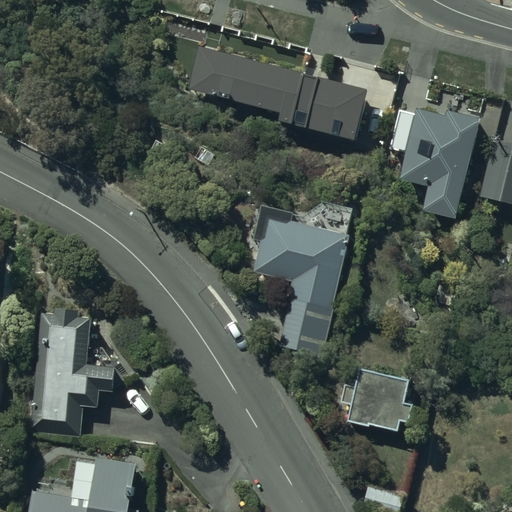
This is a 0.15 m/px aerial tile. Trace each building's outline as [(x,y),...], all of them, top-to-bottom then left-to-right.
[(277,111),(353,130),(366,79),(198,35),(186,79),(280,103),(277,111)] [(421,204),(454,212),(478,111),(445,103),(445,106),(416,99),(414,107),(399,103),(391,139),(405,143),(398,171),(428,178),(421,204)] [(480,192),(511,200),(511,138),(494,134),(480,192)] [(303,215),(292,213),(294,206),(260,199),(253,236),(261,237),(254,271),(291,278),(277,347),(322,356),(339,272),(353,201),(326,197),(303,215)] [(114,363),(86,360),(90,312),(77,311),(78,304),(55,302),(55,309),(41,308),(30,427),(80,431),(82,404),(98,406),(100,388),(112,389),(114,363)] [(411,400),(404,398),(409,375),(359,364),(355,383),(344,381),(340,400),(350,403),(347,418),(368,423),(369,421),(397,428),(399,417),(407,419),(411,400)] [(32,486),(27,511),(137,511),(139,507),(127,506),(135,458),(95,452),(94,458),(76,456),(71,492),(32,486)] [(367,482),(361,508),(379,511),(399,511),(404,491),(367,482)]
